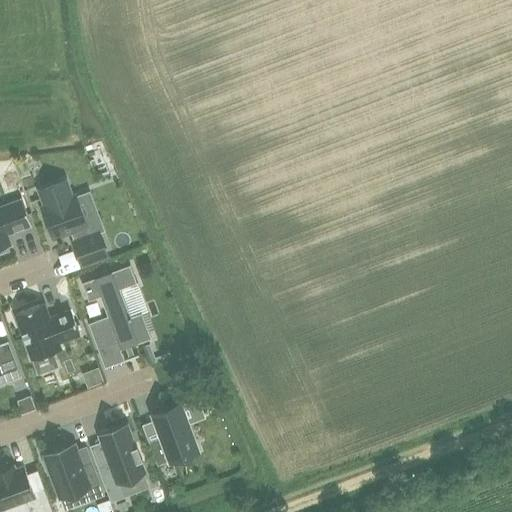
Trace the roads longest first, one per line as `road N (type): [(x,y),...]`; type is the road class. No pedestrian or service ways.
road 1 (track): [(275,511),(511,423)]
road 2 (residential): [(0,438),(150,375)]
